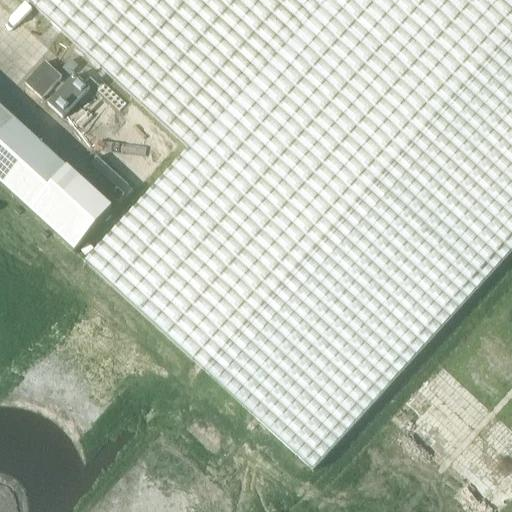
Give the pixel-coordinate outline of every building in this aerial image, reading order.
[(41,91),(49,77),(53,80),(59,69),(44,61),(30,85),(41,91)] [(71,61),(63,70),(70,76),(78,67),(71,61)] [(165,154),(99,91),(73,119),(139,181),(165,154)] [(0,102),(0,180),(78,251),(117,209),(0,102)] [(215,453),(227,441),(200,415),(188,427),(215,453)]
